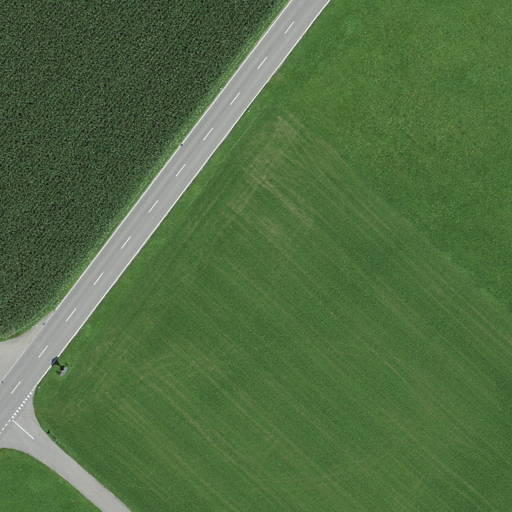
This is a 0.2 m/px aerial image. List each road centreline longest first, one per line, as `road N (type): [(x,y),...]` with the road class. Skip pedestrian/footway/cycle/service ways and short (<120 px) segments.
road 1 (tertiary): [(311,0),(3,405)]
road 2 (unclassified): [(3,405),(116,511)]
